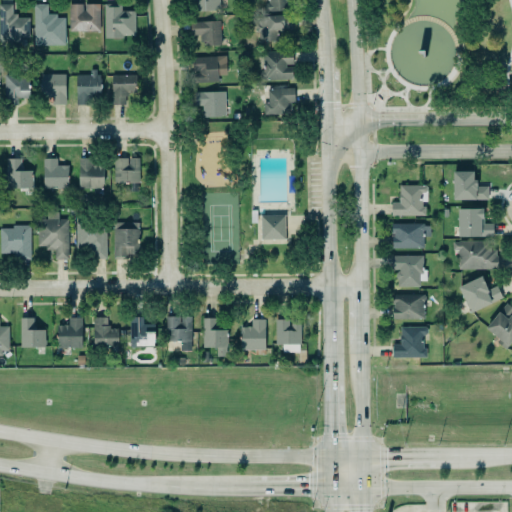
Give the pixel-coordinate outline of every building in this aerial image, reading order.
[(190,0),(190,11),(219,10),(218,0),(190,0)] [(265,0),(266,12),(288,11),(287,0),(265,0)] [(0,3),(10,3),(11,13),(16,12),(16,16),(28,16),(28,38),(24,38),(24,45),(18,45),(18,42),(0,42),(0,3)] [(67,30),(67,3),(80,3),(81,10),(83,10),(83,4),(97,3),(97,29),(67,30)] [(31,4),(31,44),(62,44),(62,17),(54,17),(54,13),(45,13),(45,4),(31,4)] [(103,37),(134,37),(134,11),(120,11),(120,4),(104,4),(103,37)] [(255,17),(288,14),(289,28),(280,29),(281,31),(275,32),(276,40),(265,41),(265,37),(257,38),(255,17)] [(188,21),(217,20),(219,44),(201,45),(201,42),(197,42),(197,35),(188,36),(188,21)] [(261,52),(262,80),(292,79),(291,66),(292,66),(292,52),(261,52)] [(192,82),(215,82),(214,55),(190,57),(191,70),(196,70),(196,72),(191,72),(191,77),(192,82)] [(74,74),(88,74),(87,68),(94,68),(94,74),(97,74),(98,102),(74,103),(74,74)] [(64,104),(65,75),(40,74),(40,98),(53,98),(52,104),(64,104)] [(109,74),(134,74),(134,95),(123,96),(123,104),(109,104),(109,74)] [(3,75),(3,105),(17,105),(17,98),(28,99),(28,75),(3,75)] [(267,89),(267,103),(262,103),(263,115),(291,114),(291,103),(294,103),(293,88),(267,89)] [(202,117),(225,116),(224,91),(194,92),(194,106),(201,105),(202,117)] [(39,156),(55,156),(55,163),(67,164),(67,189),(39,189),(39,156)] [(5,158),(6,188),(30,187),(29,170),(19,170),(19,157),(5,158)] [(100,187),(100,166),(89,166),(89,158),(83,158),(76,158),(76,187),(100,187)] [(137,182),(136,158),(132,158),(127,158),(127,164),(125,164),(125,158),(119,158),(111,158),(111,182),(123,184),(137,182)] [(487,200),(487,186),(474,187),(474,171),(452,172),(452,200),(487,200)] [(388,201),(396,201),(396,184),(423,184),(425,186),(425,202),(420,202),(420,205),(423,205),(423,216),(388,216),(388,201)] [(457,209),(457,237),(492,237),(492,224),(482,224),(482,209),(457,209)] [(261,240),(260,216),(284,215),(285,240),(261,240)] [(65,258),(65,218),(35,219),(35,249),(52,249),(52,258),(65,258)] [(103,258),(104,222),(73,222),(73,249),(92,249),(92,258),(103,258)] [(112,223),(113,258),(138,257),(138,223),(112,223)] [(389,223),(421,223),(421,225),(428,225),(428,237),(421,237),(421,248),(389,248),(389,223)] [(0,226),(0,257),(29,258),(30,227),(0,226)] [(450,242),(456,242),(456,240),(485,240),(485,245),(488,245),(488,249),(494,249),(494,254),(497,254),(497,269),(456,269),(456,250),(450,250),(450,242)] [(421,256),(390,256),(390,270),(396,270),(396,286),(425,285),(425,269),(421,269),(421,256)] [(496,286),(487,290),(480,276),(457,287),(470,313),(502,298),(496,286)] [(392,319),(424,319),(424,295),(391,295),(392,319)] [(483,329),(504,302),(511,309),(511,313),(511,315),(511,316),(511,339),(506,347),(483,329)] [(224,356),(223,347),(225,346),(225,328),(216,328),(216,315),(198,315),(198,349),(213,349),(213,357),(224,356)] [(153,347),(128,348),(127,317),(140,316),(140,324),(152,323),(153,347)] [(179,316),(165,316),(165,352),(191,351),(190,316),(179,317),(179,316)] [(79,347),(79,317),(73,318),(66,317),(66,324),(54,324),(54,343),(56,344),(56,347),(79,347)] [(92,347),(117,347),(117,329),(107,329),(107,318),(93,317),(92,347)] [(17,318),(31,318),(31,330),(43,329),(43,344),(42,344),(42,347),(18,348),(17,318)] [(262,349),(262,319),(256,320),(249,319),(249,326),(237,326),(238,349),(262,349)] [(275,345),(281,344),(282,352),(300,352),(299,320),(289,320),(274,320),(275,345)] [(0,325),(7,325),(8,351),(0,351),(1,356),(0,356),(0,325)] [(389,344),(397,344),(397,335),(397,326),(422,326),(425,328),(425,333),(423,335),(420,335),(420,348),(424,348),(424,357),(390,358),(389,344)]
